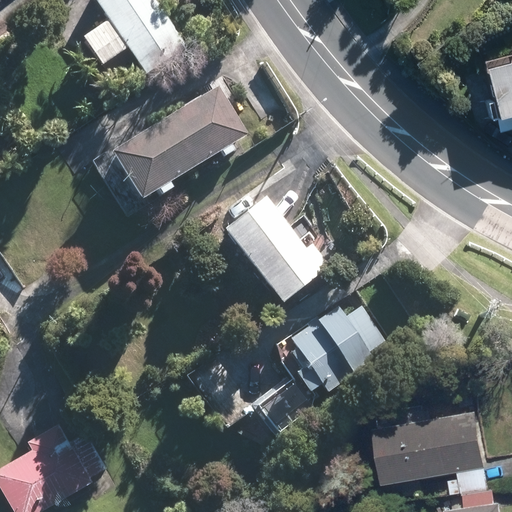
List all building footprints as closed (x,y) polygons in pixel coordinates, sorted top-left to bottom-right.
[(180,48),(147,0),(93,0),(142,73),(180,48)] [(511,60),(484,67),(494,111),(511,107),(511,60)] [(138,196),(241,133),(217,93),(114,156),(138,196)] [(261,199),(218,233),(278,308),(328,269),(309,246),(303,251),(261,199)] [(341,319),(334,309),(287,341),(294,351),(287,355),(298,372),(291,377),(304,397),(317,388),(322,396),(372,363),(366,355),(385,343),(360,307),(341,319)] [(476,414),(376,432),(386,487),(486,469),(476,414)] [(88,480),(106,469),(85,434),(67,444),(56,427),(25,445),(30,452),(0,469),(0,497),(8,511),(40,511),(90,484),(88,480)] [(458,484),(449,486),(452,499),(461,497),(462,504),(506,494),(500,468),(457,477),(458,484)]
